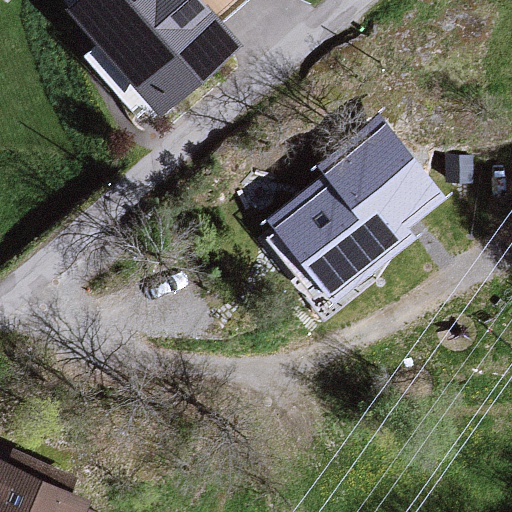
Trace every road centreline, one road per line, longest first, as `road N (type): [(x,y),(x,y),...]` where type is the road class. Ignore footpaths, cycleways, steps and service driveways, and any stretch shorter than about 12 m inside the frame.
road 1 (track): [(511,251),(370,328),(285,359),(192,355),(143,340),(97,323),(31,279)]
road 2 (residential): [(0,303),(351,0)]
